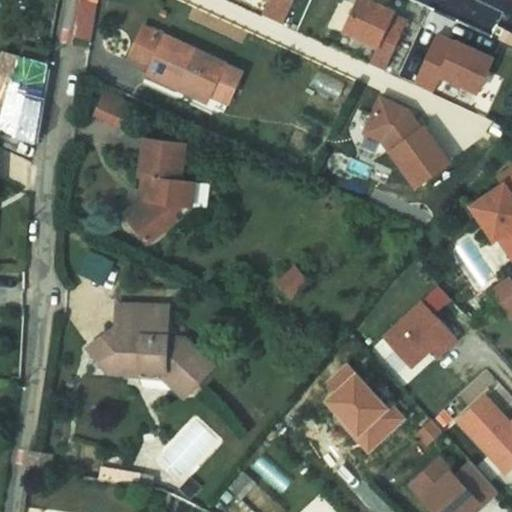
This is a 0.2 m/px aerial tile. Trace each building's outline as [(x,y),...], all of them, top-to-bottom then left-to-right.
[(96,0),(94,0),(78,0),(72,37),(91,41),(96,0)] [(270,0),(263,16),(283,25),(294,0),(270,0)] [(394,12),(367,0),(358,0),(344,31),(377,46),(369,64),(384,71),(407,22),(392,15),(394,12)] [(151,69),(148,74),(179,88),(181,84),(209,96),(210,94),(229,103),(243,70),(144,26),(129,60),(151,69)] [(454,44),(435,36),(413,85),(432,93),(440,76),(477,93),(492,59),(455,42),(454,44)] [(24,46),(21,57),(47,64),(49,53),(24,46)] [(34,142),(47,64),(21,57),(3,52),(0,57),(0,100),(9,104),(2,127),(34,142)] [(181,84),(179,88),(207,101),(209,96),(181,84)] [(130,102),(106,91),(98,108),(123,119),(130,102)] [(406,109),(381,97),(364,131),(380,139),(416,184),(449,158),(422,125),(419,127),(411,116),(407,118),(403,112),(406,109)] [(174,213),(185,204),(192,205),(195,182),(182,180),(186,143),(145,138),(140,176),(143,176),(149,177),(146,198),(140,202),(126,213),(148,242),(179,219),(174,213)] [(511,169),(500,177),(505,184),(472,206),(494,239),(499,236),(511,255),(511,169)] [(149,177),(143,176),(140,202),(146,198),(149,177)] [(185,204),(174,213),(179,219),(192,205),(185,204)] [(113,263),(88,252),(79,272),(104,283),(113,263)] [(493,290),(502,302),(511,295),(511,281),(510,278),(493,290)] [(511,295),(502,302),(511,316),(511,295)] [(410,363),(429,345),(436,352),(456,334),(422,298),(383,334),(410,363)] [(169,306),(117,305),(116,326),(120,329),(110,338),(106,334),(89,347),(110,372),(118,373),(126,367),(142,368),(141,375),(141,377),(144,385),(151,387),(177,390),(179,392),(191,391),(215,366),(188,340),(178,350),(168,341),(168,339),(169,306)] [(116,326),(106,334),(110,338),(120,329),(116,326)] [(188,340),(168,339),(168,341),(178,350),(188,340)] [(367,451),(402,418),(391,407),(388,409),(347,365),(326,384),(336,394),(324,405),(367,451)] [(126,367),(118,373),(141,375),(142,368),(126,367)] [(485,394),(460,418),(506,468),(511,462),(511,420),(511,422),(485,394)] [(432,415),(417,428),(427,439),(442,426),(432,415)] [(28,466),(51,470),(55,456),(30,451),(28,466)] [(441,454),(422,472),(434,486),(424,495),(440,511),(464,511),(480,498),(483,502),(499,488),(472,458),(457,472),(441,454)] [(118,471),(102,468),(101,478),(117,481),(118,471)] [(138,474),(118,471),(117,481),(136,484),(138,474)] [(244,472),(230,488),(241,499),(256,483),(244,472)] [(422,472),(412,481),(424,495),(434,486),(422,472)] [(154,476),(138,474),(136,484),(153,486),(154,476)] [(228,490),(221,497),(228,503),(234,497),(228,490)]
